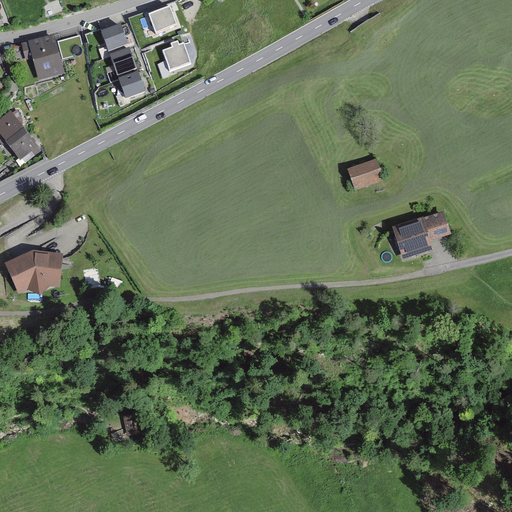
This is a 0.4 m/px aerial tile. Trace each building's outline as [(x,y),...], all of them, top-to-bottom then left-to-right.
[(382,23),(378,17),(366,24),(371,33),(350,45),(362,64),(391,48),(384,34),(388,32),(392,40),(422,23),(412,6),(382,23)] [(172,10),(145,19),(154,44),(180,34),(172,10)] [(121,30),(102,37),(109,57),(129,50),(121,30)] [(80,38),(59,44),(63,60),(82,57),(80,38)] [(54,41),(30,47),(33,57),(39,81),(63,75),(54,41)] [(172,56),(163,60),(169,76),(191,68),(185,52),(180,54),(178,50),(171,53),(172,56)] [(130,53),(110,61),(118,80),(137,72),(130,53)] [(138,77),(119,85),(126,103),(146,95),(138,77)] [(46,148),(21,113),(0,127),(0,133),(22,165),(46,148)] [(378,158),(348,168),(356,191),(385,180),(378,158)] [(422,220),(397,228),(407,258),(435,249),(432,239),(450,233),(441,208),(420,215),(422,220)] [(33,248),(5,261),(19,293),(40,292),(49,287),(57,286),(62,284),(64,252),(33,248)]
